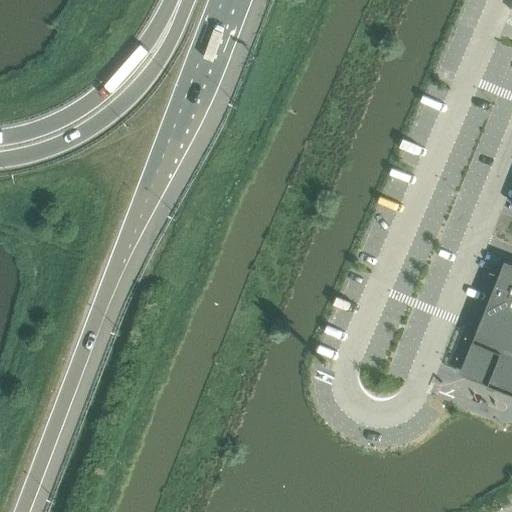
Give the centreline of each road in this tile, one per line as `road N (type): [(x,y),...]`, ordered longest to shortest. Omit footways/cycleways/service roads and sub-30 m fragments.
road 1 (unclassified): [(500,0),(342,383),(363,409),(379,413),(413,396),(511,148)]
road 2 (motorway): [(23,511),(222,0)]
road 3 (motorway): [(177,5),(161,60),(110,115),(47,150),(0,159)]
road 4 (motorway): [(177,5),(106,90),(61,120),(0,138)]
